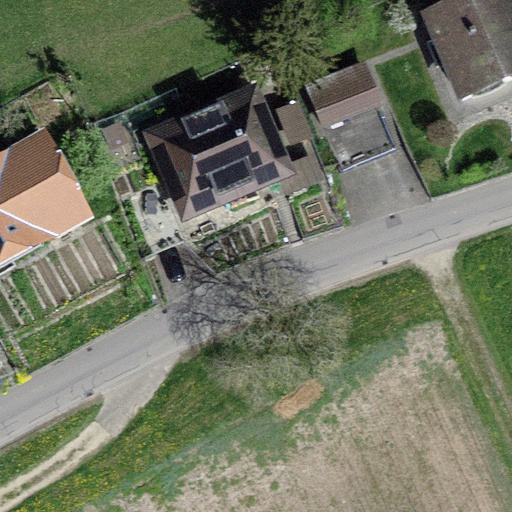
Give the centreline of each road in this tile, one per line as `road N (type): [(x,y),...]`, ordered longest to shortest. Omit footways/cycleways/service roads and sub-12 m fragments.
road 1 (residential): [(511,219),(337,274),(0,435)]
road 2 (track): [(511,421),(434,244)]
road 3 (track): [(117,377),(86,462),(0,511)]
